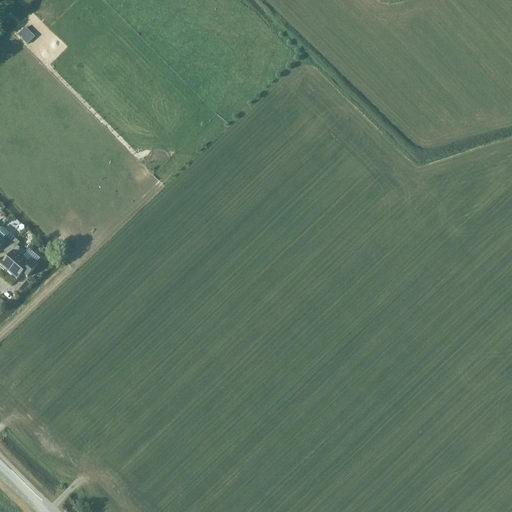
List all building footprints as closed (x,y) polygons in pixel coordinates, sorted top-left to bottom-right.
[(25,27),(18,34),(27,44),(34,37),(25,27)] [(0,248),(4,252),(12,243),(12,242),(14,239),(1,228),(0,229),(0,248)] [(8,274),(22,257),(17,252),(19,249),(16,246),(19,243),(14,239),(12,242),(12,243),(4,252),(8,256),(0,265),(0,268),(3,272),(4,271),(8,274)] [(22,257),(8,274),(11,276),(10,278),(15,282),(22,274),(27,278),(30,274),(38,265),(30,259),(27,261),(22,257)] [(52,257),(48,261),(53,265),(57,261),(52,257)] [(27,281),(18,291),(21,294),(30,284),(27,281)]
